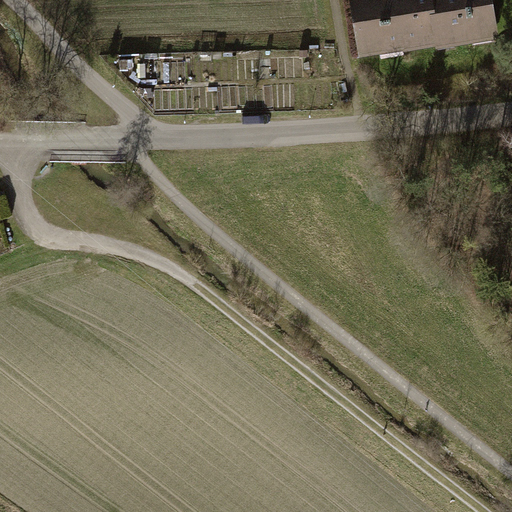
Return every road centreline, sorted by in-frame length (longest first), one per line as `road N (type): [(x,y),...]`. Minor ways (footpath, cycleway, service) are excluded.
road 1 (track): [(18,0),(124,107),(137,150),(176,197),(511,472)]
road 2 (track): [(484,511),(188,280),(130,250),(34,228),(20,204),(19,141)]
road 3 (residential): [(19,141),(363,129),(511,113)]
